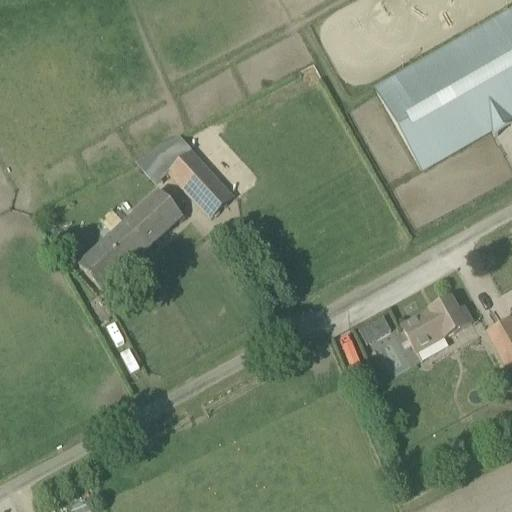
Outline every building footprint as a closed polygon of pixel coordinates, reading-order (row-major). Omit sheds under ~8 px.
[(511,119),(511,18),(377,96),(420,172),(490,132),(510,121),(511,119)] [(232,202),(215,184),(190,156),(168,176),(194,204),(210,222),(232,202)] [(77,269),(101,294),(182,220),(159,195),(77,269)] [(435,348),(444,342),(471,327),(463,312),(458,315),(450,302),(429,315),(401,330),(416,356),(434,346),(435,348)] [(383,320),(359,334),(366,348),(391,334),(383,320)] [(511,323),(511,322),(486,336),(507,375),(508,375),(511,381),(511,384),(502,390),(509,402),(511,400),(511,323)] [(213,364),(233,355),(228,345),(209,354),(213,364)]
